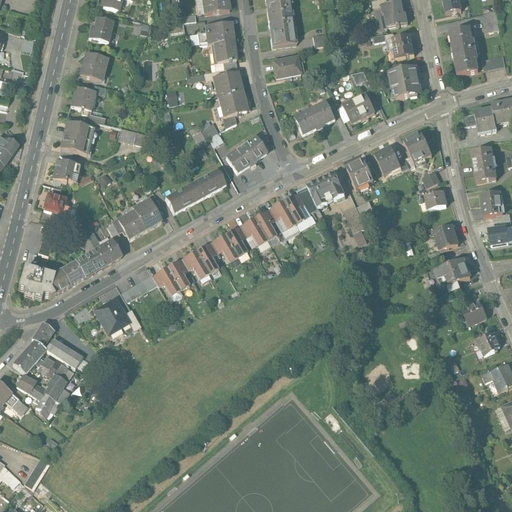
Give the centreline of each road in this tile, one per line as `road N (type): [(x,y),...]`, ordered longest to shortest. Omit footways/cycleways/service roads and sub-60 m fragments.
road 1 (residential): [(0,317),(56,310),(294,174)]
road 2 (primary): [(0,290),(71,0)]
road 3 (residential): [(294,174),(260,94),(245,0)]
road 4 (residential): [(483,265),(459,201),(440,104)]
road 5 (residential): [(294,174),(440,104)]
